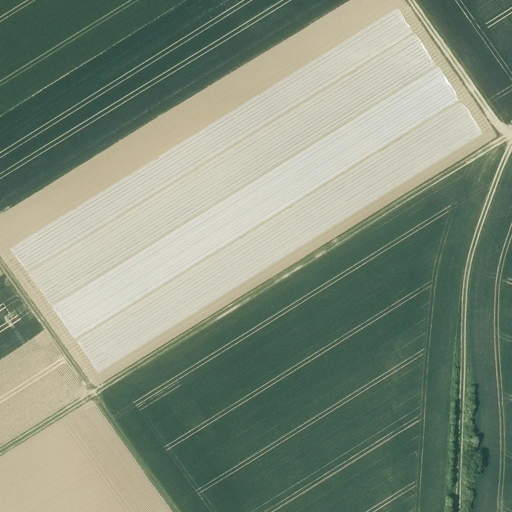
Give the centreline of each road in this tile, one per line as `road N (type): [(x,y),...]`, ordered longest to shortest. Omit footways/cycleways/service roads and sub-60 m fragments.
road 1 (track): [(511,135),(0,454)]
road 2 (track): [(511,144),(467,265),(459,511)]
road 3 (track): [(175,511),(0,263)]
road 4 (track): [(511,133),(410,0)]
